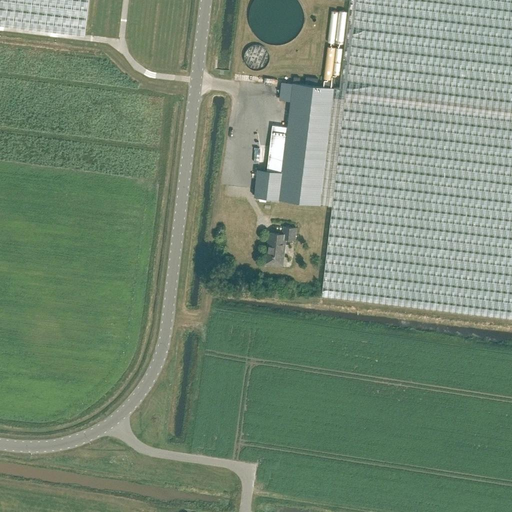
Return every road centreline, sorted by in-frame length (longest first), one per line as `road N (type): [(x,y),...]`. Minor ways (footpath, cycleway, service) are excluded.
road 1 (unclassified): [(115,419),(160,351),(172,302),(206,0)]
road 2 (residential): [(245,511),(245,469),(141,448),(115,419)]
road 3 (unclassified): [(0,443),(67,442),(115,419)]
